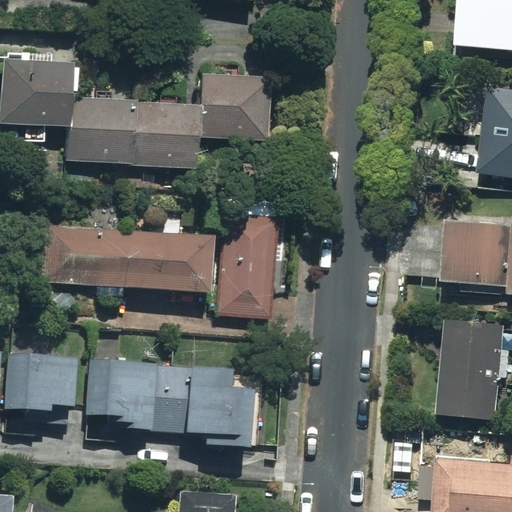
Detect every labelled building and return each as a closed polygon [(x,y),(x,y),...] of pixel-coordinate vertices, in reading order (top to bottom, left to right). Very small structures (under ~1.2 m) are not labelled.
[(511,0),(460,0),(457,51),(511,54),(511,0)] [(0,127),(64,131),(62,164),(194,174),(196,144),(258,148),(263,82),(199,77),(196,109),(71,101),(73,67),(0,63),(0,127)] [(511,181),(511,92),(490,89),(478,177),(511,181)] [(233,194),(231,216),(273,219),(274,197),(233,194)] [(251,222),(216,221),(211,319),(269,322),(273,233),(250,232),(251,222)] [(511,229),(446,226),(442,294),(511,297),(511,229)] [(209,242),(49,232),(45,287),(206,297),(209,242)] [(439,420),(499,424),(504,354),(511,354),(511,336),(505,336),(506,325),(445,321),(439,420)] [(16,360),(16,358),(5,357),(4,371),(10,372),(7,415),(46,418),(47,411),(68,412),(71,363),(16,360)] [(110,422),(110,434),(204,439),(203,443),(227,444),(230,395),(214,394),(215,374),(87,367),(84,420),(110,422)] [(511,511),(511,469),(440,463),(435,511),(511,511)] [(11,511),(12,496),(0,495),(0,511),(238,511),(239,494),(177,492),(176,511),(11,511)]
